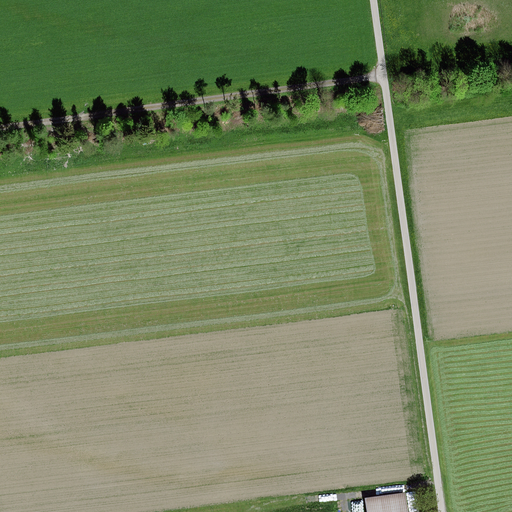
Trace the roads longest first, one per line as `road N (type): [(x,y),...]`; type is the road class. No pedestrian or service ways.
road 1 (track): [(372,0),(442,511)]
road 2 (track): [(0,136),(383,81)]
